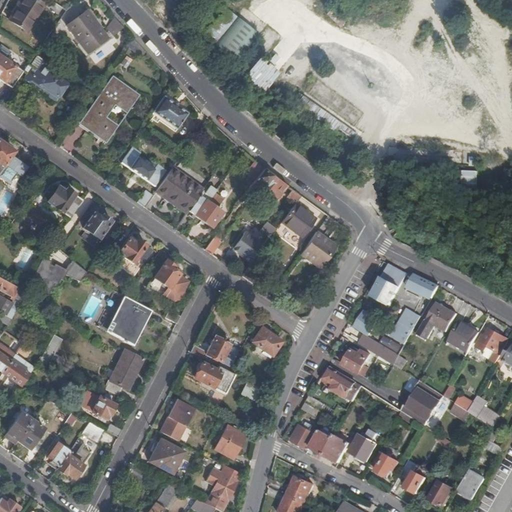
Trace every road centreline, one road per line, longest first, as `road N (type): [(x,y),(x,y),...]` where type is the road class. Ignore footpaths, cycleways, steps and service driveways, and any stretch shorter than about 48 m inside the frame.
road 1 (residential): [(368,237),(355,216),(254,143),(117,0)]
road 2 (residential): [(215,273),(92,511)]
road 3 (residential): [(0,119),(215,273)]
road 4 (track): [(362,185),(452,0)]
road 5 (track): [(338,0),(403,61),(363,149),(372,165)]
road 6 (residential): [(511,316),(368,237)]
road 7 (residential): [(406,511),(267,444)]
road 8 (track): [(511,149),(382,146)]
road 9 (track): [(511,35),(498,29),(451,128)]
